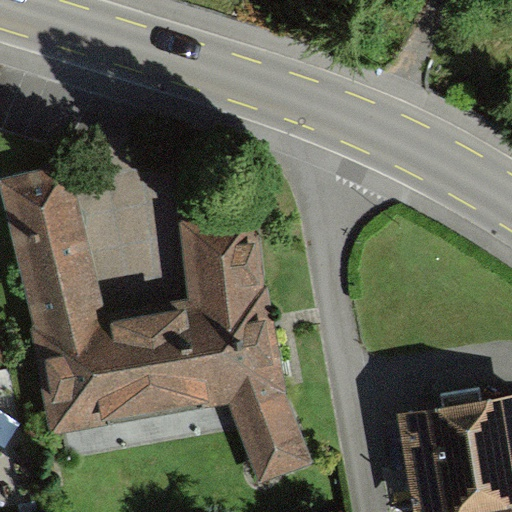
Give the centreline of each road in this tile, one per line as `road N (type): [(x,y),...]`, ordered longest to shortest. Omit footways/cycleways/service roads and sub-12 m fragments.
road 1 (residential): [(352,120),(329,269),(370,511)]
road 2 (tertiary): [(0,6),(352,120)]
road 3 (tertiary): [(352,120),(511,205)]
